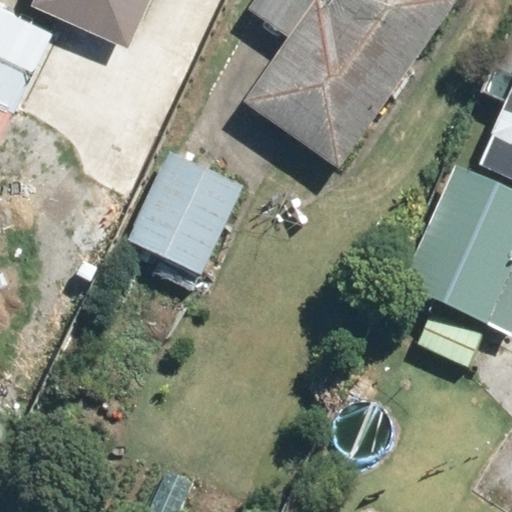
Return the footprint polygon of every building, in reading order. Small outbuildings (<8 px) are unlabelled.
[(26,0),(25,1),(122,45),(142,0),(26,0)] [(311,6),(315,0),(261,0),(243,25),(279,51),(311,6)] [(431,0),(324,0),(245,114),(335,176),(449,12),(431,0)] [(0,5),(0,108),(8,113),(49,30),(0,5)] [(446,175),(395,295),(493,336),(511,290),(511,78),(471,185),(446,175)] [(128,259),(188,288),(235,190),(174,162),(128,259)] [(125,453),(103,511),(171,511),(185,475),(125,453)]
